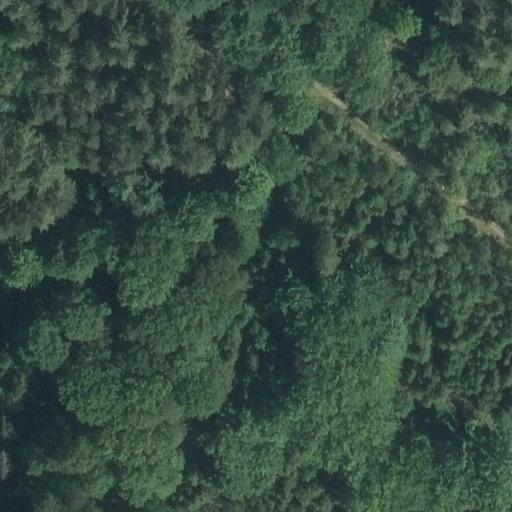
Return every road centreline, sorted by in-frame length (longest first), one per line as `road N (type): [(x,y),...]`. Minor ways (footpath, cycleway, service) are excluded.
road 1 (track): [(511,259),(311,105)]
road 2 (track): [(311,105),(175,0)]
